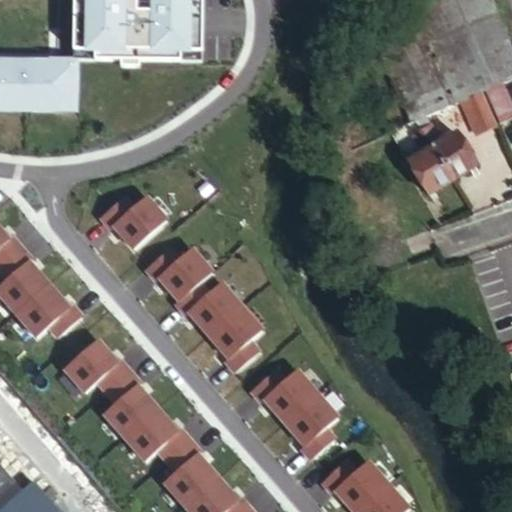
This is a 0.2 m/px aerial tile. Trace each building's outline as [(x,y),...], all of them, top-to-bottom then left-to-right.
[(73,0),(73,47),(93,48),(93,58),(120,58),(120,65),(139,65),(139,58),(180,59),(180,49),(202,49),(202,0),(153,0),(153,1),(136,1),(136,0),(73,0)] [(477,92),(480,91),(482,90),(500,82),(511,76),(511,47),(509,49),(487,0),(402,0),(403,2),(391,8),(402,32),(414,26),(416,30),(376,47),(409,123),(414,121),(424,116),(458,101),(477,92)] [(93,48),(73,47),(73,55),(73,57),(74,57),(93,58),(93,48)] [(180,49),(180,59),(202,59),(202,49),(180,49)] [(0,105),(52,106),(52,96),(74,97),(74,57),(73,57),(73,55),(48,55),(48,64),(16,64),(0,63),(0,105)] [(16,64),(48,64),(48,55),(16,55),(16,64)] [(511,115),(511,108),(500,82),(482,90),(496,122),(511,115)] [(491,124),(477,92),(458,101),(473,133),(491,124)] [(52,96),(52,106),(74,107),(74,97),(52,96)] [(436,143),(424,116),(414,121),(417,127),(442,180),(466,169),(452,136),(436,143)] [(417,127),(414,121),(409,123),(391,131),(401,152),(415,146),(409,131),(417,127)] [(442,180),(417,127),(409,131),(415,146),(417,151),(403,157),(418,191),(442,180)] [(121,198),(98,218),(108,230),(111,227),(130,250),(163,221),(142,197),(130,208),(121,198)] [(361,240),(370,270),(407,258),(398,228),(361,240)] [(0,275),(5,281),(0,285),(0,299),(35,339),(47,328),(56,339),(79,318),(69,306),(66,309),(26,263),(29,260),(9,237),(6,240),(0,233),(0,275)] [(175,303),(172,306),(181,317),(184,314),(225,360),(222,362),(232,374),(255,353),(246,343),(259,332),(216,284),(204,295),(196,285),(208,274),(187,251),(175,262),(166,251),(142,272),(152,283),(155,281),(175,303)] [(114,364),(84,331),(52,360),(81,393),(93,383),(113,405),(101,416),(141,461),(153,451),(173,474),(161,484),(185,511),(248,511),(237,499),(234,502),(194,456),(197,453),(177,430),(173,433),(133,387),(136,384),(117,362),(114,364)] [(322,430),(334,419),(292,371),(280,381),(270,371),(247,392),(257,403),(260,401),(300,447),(297,449),(307,461),(331,440),(322,430)] [(402,511),(405,510),(363,462),(351,472),(341,462),(318,483),(328,494),(331,492),(348,511),(402,511)] [(0,511),(20,495),(0,471),(0,511)]
